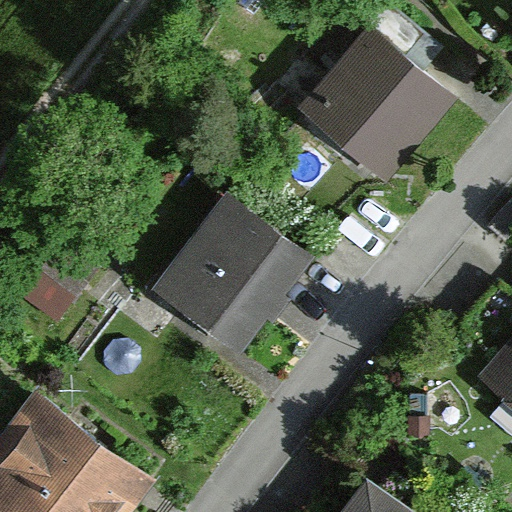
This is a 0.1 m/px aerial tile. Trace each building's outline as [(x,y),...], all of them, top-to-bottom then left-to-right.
[(372,19),(300,102),(389,178),(460,94),(372,19)] [(232,181),(157,280),(246,347),(321,247),(232,181)] [(511,347),(492,371),(511,387),(511,347)] [(0,429),(0,511),(131,511),(159,475),(37,382),(0,429)] [(419,511),(371,475),(342,511),(419,511)]
